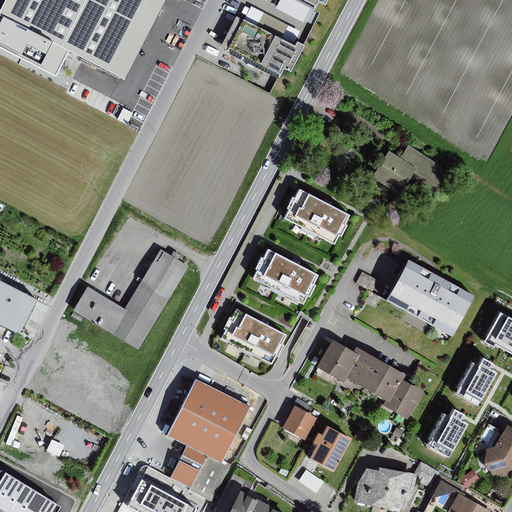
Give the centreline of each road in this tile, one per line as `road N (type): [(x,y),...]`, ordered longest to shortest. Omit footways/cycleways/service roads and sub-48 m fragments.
road 1 (primary): [(90,511),(357,0)]
road 2 (unclassified): [(0,417),(216,0)]
